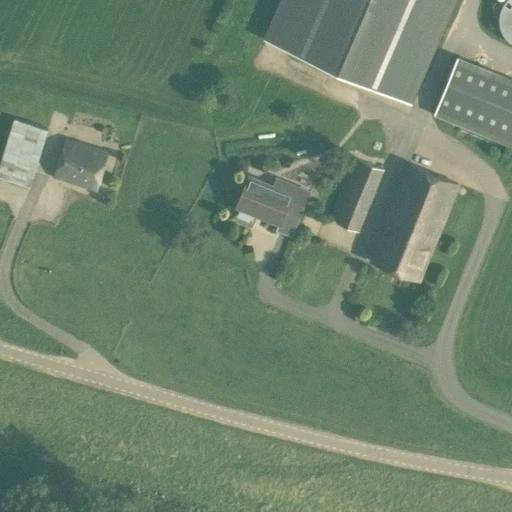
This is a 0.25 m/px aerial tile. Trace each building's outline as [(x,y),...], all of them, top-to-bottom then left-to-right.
[(285,0),(268,39),(408,100),(451,0),(285,0)] [(511,0),(504,0),(503,41),(511,41),(511,0)] [(511,78),(462,59),(439,117),(511,146),(511,78)] [(35,167),(47,128),(14,118),(2,157),(35,167)] [(96,189),(108,153),(66,139),(53,175),(96,189)] [(359,229),(383,169),(355,157),(331,218),(359,229)] [(420,278),(457,182),(410,164),(372,259),(420,278)] [(299,213),(308,191),(277,178),(273,186),(249,176),(237,205),(281,222),(287,208),(299,213)]
